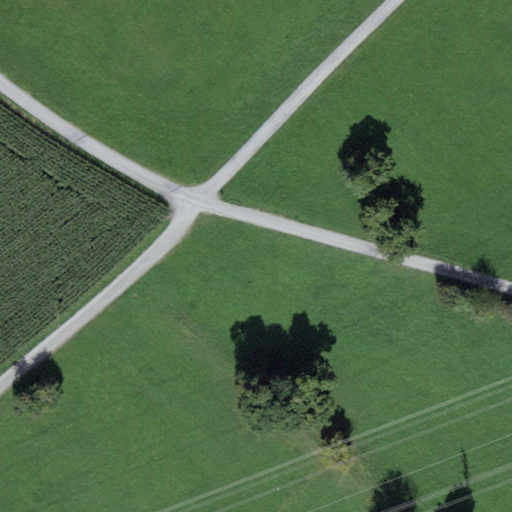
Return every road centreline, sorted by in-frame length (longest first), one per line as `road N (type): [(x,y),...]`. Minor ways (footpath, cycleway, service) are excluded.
road 1 (track): [(0,384),(154,255),(191,203),(393,0)]
road 2 (track): [(511,295),(191,203)]
road 3 (track): [(0,74),(191,203)]
